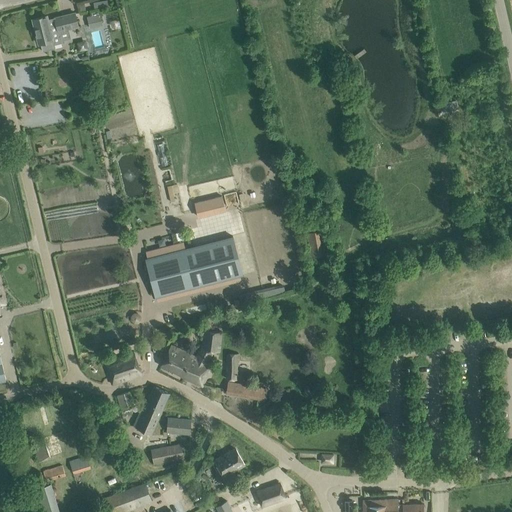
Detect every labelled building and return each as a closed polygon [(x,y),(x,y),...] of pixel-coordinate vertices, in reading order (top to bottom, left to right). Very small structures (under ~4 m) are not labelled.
[(47,16),(33,19),(39,43),(40,43),(43,51),(55,48),(54,43),(62,42),(59,31),(78,26),(75,12),(55,17),(55,18),(48,20),(47,16)] [(100,13),(87,16),(89,28),(103,24),(100,13)] [(78,41),(81,50),(89,48),(87,39),(78,41)] [(445,102),(446,113),(461,111),(459,100),(445,102)] [(201,216),(230,210),(226,194),(197,200),(201,216)] [(175,240),(185,239),(184,231),(174,232),(175,240)] [(319,231),(307,233),(311,257),(323,255),(319,231)] [(233,236),(146,259),(156,296),(243,274),(233,236)] [(274,286),(239,294),(241,303),(276,294),(274,286)] [(132,316),(132,320),(134,323),(138,323),(141,320),(141,316),(138,314),(134,314),(132,316)] [(211,369),(213,364),(207,362),(213,350),(220,351),(222,331),(203,329),(201,341),(200,349),(201,349),(197,357),(172,344),(169,349),(166,356),(161,365),(181,375),(181,376),(202,386),(207,377),(211,369)] [(228,354),(227,354),(226,378),(238,379),(238,354),(236,354),(236,344),(228,344),(228,354)] [(142,373),(134,351),(105,363),(112,384),(142,373)] [(265,400),(267,390),(267,388),(228,382),(226,393),(265,400)] [(170,393),(154,385),(147,402),(145,401),(134,426),(152,434),(170,393)] [(134,403),(133,400),(130,391),(117,395),(122,410),(127,408),(126,405),(134,403)] [(190,420),(168,418),(167,431),(189,433),(190,420)] [(44,438),(33,442),(39,461),(50,457),(44,438)] [(184,457),(181,444),(151,450),(154,463),(184,457)] [(218,466),(224,476),(244,464),(235,448),(215,460),(215,461),(213,462),(216,467),(218,466)] [(90,467),(86,456),(69,461),(73,472),(90,467)] [(46,481),(65,475),(62,465),(43,471),(46,481)] [(145,481),(140,483),(103,497),(108,511),(118,511),(152,500),(145,481)] [(280,483),(256,491),(261,506),(286,498),(280,483)] [(33,511),(59,511),(51,484),(27,491),(33,511)] [(398,511),(398,504),(398,499),(363,500),(363,511),(398,511)] [(227,500),(216,506),(218,511),(226,511),(226,510),(231,507),(227,500)]
